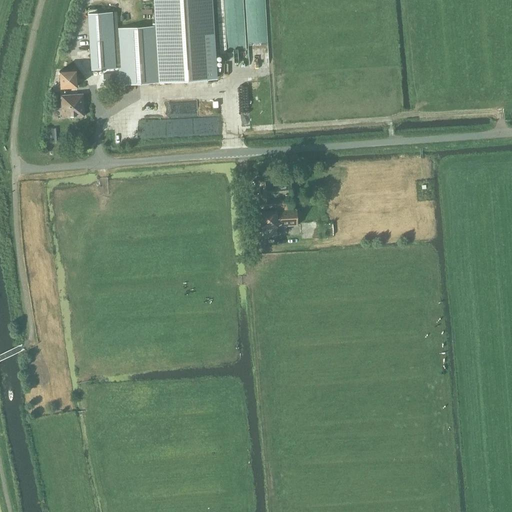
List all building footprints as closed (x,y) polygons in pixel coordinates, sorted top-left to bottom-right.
[(212,0),(153,0),(155,27),(158,26),(161,83),(218,80),(212,0)] [(91,71),(115,69),(112,12),(87,14),(91,71)] [(120,86),(161,83),(158,26),(155,27),(117,29),(120,86)] [(76,70),(59,71),(60,88),(77,87),(76,70)] [(83,94),(60,95),(62,118),(85,117),(83,94)] [(258,180),(262,238),(277,237),(277,227),(297,225),(296,209),(293,210),(291,192),(293,192),(292,186),(291,186),(291,184),(272,185),(271,179),(258,180)] [(333,224),(324,225),(325,236),(333,236),(333,224)]
